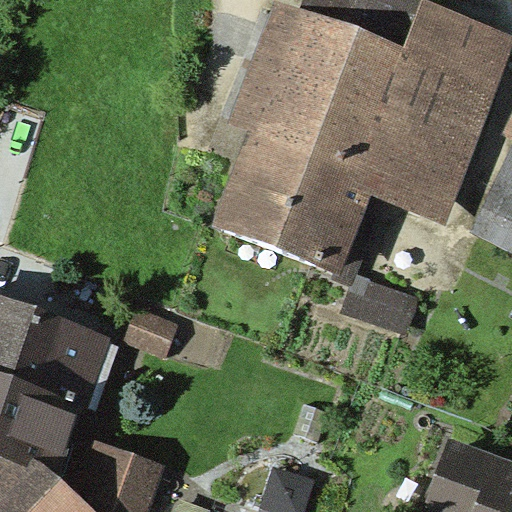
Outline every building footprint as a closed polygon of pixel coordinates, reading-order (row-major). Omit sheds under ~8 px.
[(421,0),(422,0),(421,0),(303,0),(301,7),(282,0),(275,0),(228,121),(250,129),(212,224),(335,272),(341,275),(352,248),(372,196),(443,224),(511,49),(511,32),(429,0),(421,0)] [(511,113),(502,134),(511,138),(511,113)] [(511,142),(471,232),(511,251),(511,142)] [(364,253),(352,248),(341,275),(335,272),(332,279),(351,287),(356,275),(364,253)] [(419,298),(356,275),(351,287),(342,311),(405,335),(419,298)] [(0,453),(48,469),(65,474),(111,333),(0,297),(0,453)] [(179,323),(135,307),(123,341),(167,357),(179,323)] [(305,403),(295,432),(318,440),(328,411),(305,403)] [(90,436),(73,489),(97,511),(151,511),(167,465),(90,436)] [(511,511),(511,460),(449,438),(421,511),(511,511)] [(97,511),(73,489),(48,469),(0,453),(0,511),(97,511)] [(304,511),(315,481),(274,468),(261,508),(274,511),(304,511)]
